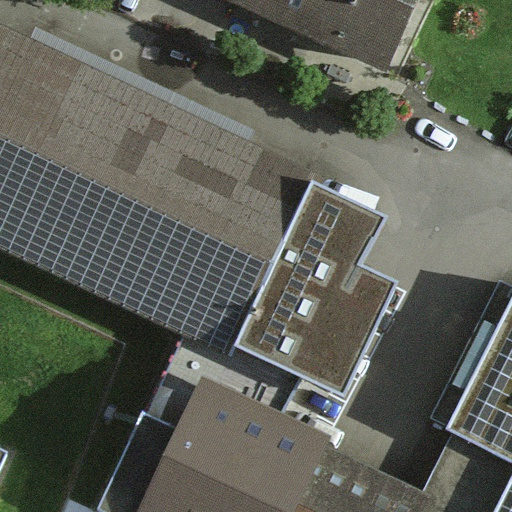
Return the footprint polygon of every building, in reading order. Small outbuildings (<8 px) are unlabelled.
[(443,0),(246,0),(242,11),(403,86),(443,0)] [(386,230),(0,50),(0,260),(232,368),(236,358),(346,409),(397,300),(361,283),(386,230)] [(511,511),(511,315),(421,501),(439,509),(444,511),(511,511)] [(421,501),(181,384),(118,511),(437,511),(439,509),(421,501)] [(0,511),(0,479),(8,462),(0,458),(0,511)]
